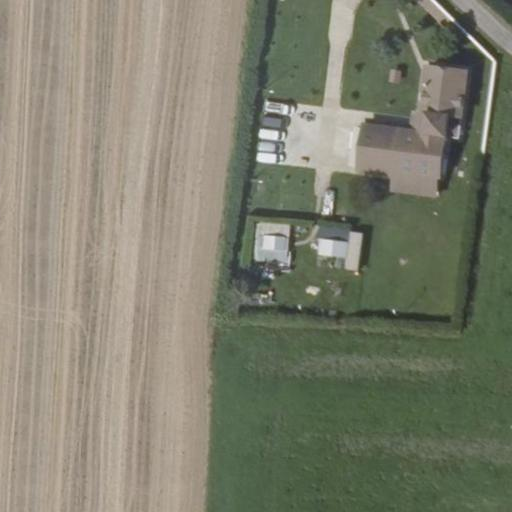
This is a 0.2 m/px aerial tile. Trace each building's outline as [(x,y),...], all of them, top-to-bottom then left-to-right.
[(415,0),(435,22),(444,13),(432,0),(415,0)] [(315,83),(320,57),(261,47),(256,73),(315,83)] [(430,67),(423,136),(460,140),(467,72),(430,67)] [(246,216),(269,217),(270,202),(247,201),(246,216)] [(285,263),(286,223),(252,222),(251,262),(285,263)] [(318,257),(345,258),(345,270),(360,270),(361,229),(318,228),(318,257)]
